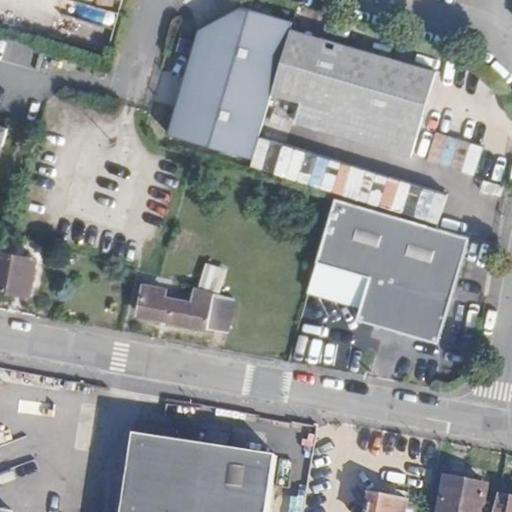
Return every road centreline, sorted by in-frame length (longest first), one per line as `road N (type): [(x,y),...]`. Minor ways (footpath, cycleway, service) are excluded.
road 1 (residential): [(0,335),(494,426)]
road 2 (residential): [(511,50),(473,28),(370,0)]
